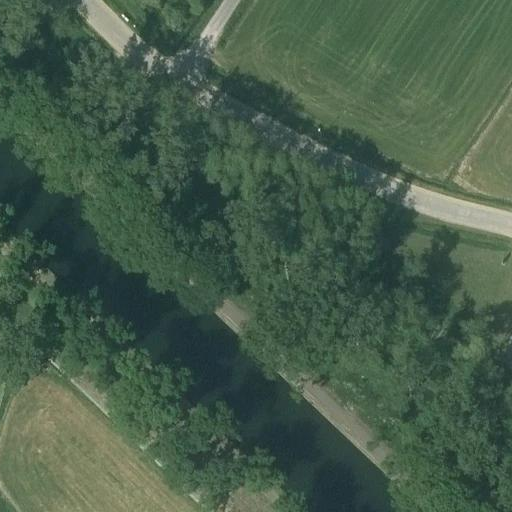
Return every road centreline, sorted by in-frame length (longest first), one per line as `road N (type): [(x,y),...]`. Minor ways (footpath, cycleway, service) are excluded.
road 1 (unclassified): [(182,83),(272,137),(389,191),(511,225)]
road 2 (unclassified): [(79,0),(182,83)]
